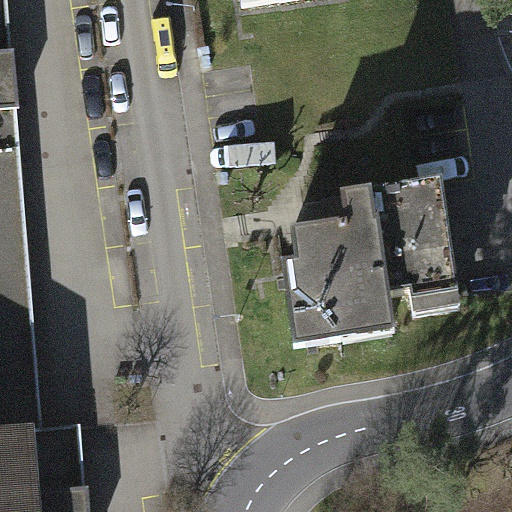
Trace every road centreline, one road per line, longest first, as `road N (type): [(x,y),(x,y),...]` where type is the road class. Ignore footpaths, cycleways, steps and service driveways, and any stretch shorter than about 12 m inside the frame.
road 1 (residential): [(254,496),(203,447),(135,0)]
road 2 (residential): [(254,496),(305,451),(511,387)]
